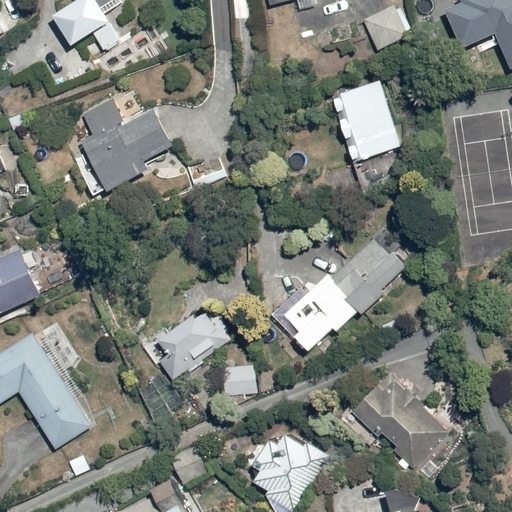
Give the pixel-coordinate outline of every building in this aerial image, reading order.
[(81,0),(57,16),(76,45),(95,33),(107,54),(132,37),(121,20),(131,13),(122,0),(81,0)] [(273,0),(275,8),(298,3),(300,11),(304,10),(307,20),(317,18),(315,8),(319,7),(317,0),(335,0),(337,0),(273,0)] [(511,0),(464,0),(466,4),(449,10),(454,23),(442,27),(452,55),(501,37),(504,45),(510,43),(511,47),(511,0)] [(398,1),(366,20),(385,53),(417,34),(398,1)] [(384,75),(333,92),(358,166),(409,149),(384,75)] [(115,97),(84,112),(95,134),(82,140),(89,153),(76,159),(96,200),(152,172),(147,163),(177,148),(157,110),(129,124),(115,97)] [(330,271),(285,315),(302,332),(297,337),(315,356),(338,333),(341,337),(364,315),(365,317),(425,259),(390,224),(335,277),(330,271)] [(0,256),(0,324),(24,313),(22,307),(44,297),(21,248),(0,257),(0,256)] [(207,308),(161,342),(171,355),(162,362),(179,384),(233,342),(207,308)] [(40,332),(0,356),(0,404),(0,405),(25,390),(60,447),(97,425),(40,332)] [(258,363),(226,364),(226,396),(258,395),(258,363)] [(397,372),(357,414),(383,438),(387,432),(400,444),(396,449),(422,473),(461,432),(397,372)] [(286,444),(275,438),(259,466),(265,469),(258,482),(271,490),(267,498),(290,511),(295,511),(333,449),(296,427),(286,444)] [(200,446),(175,459),(193,494),(218,480),(200,446)] [(154,502),(133,511),(195,511),(177,474),(148,488),(154,502)] [(396,511),(391,511),(413,511),(408,490),(391,494),(396,511)]
